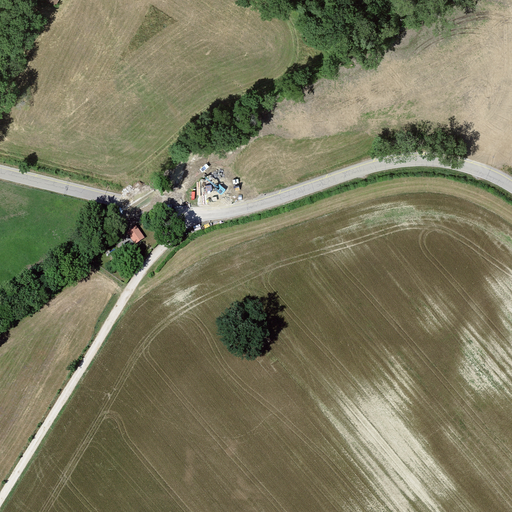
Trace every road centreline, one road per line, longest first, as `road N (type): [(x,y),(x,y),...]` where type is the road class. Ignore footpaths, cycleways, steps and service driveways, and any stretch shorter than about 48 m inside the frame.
road 1 (unclassified): [(0,171),(174,212),(230,212),(383,164),(421,160),(456,164),(511,187)]
road 2 (track): [(195,212),(143,269),(0,498)]
